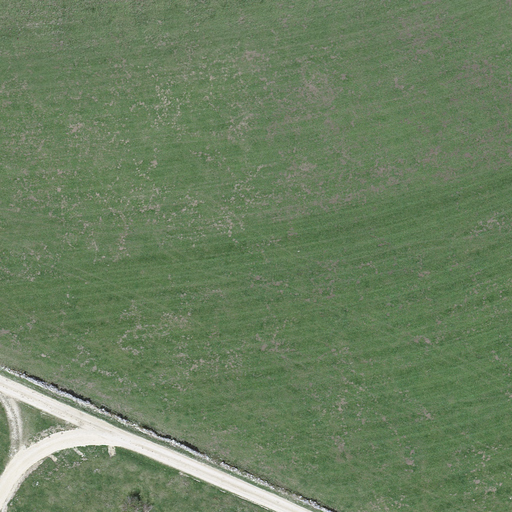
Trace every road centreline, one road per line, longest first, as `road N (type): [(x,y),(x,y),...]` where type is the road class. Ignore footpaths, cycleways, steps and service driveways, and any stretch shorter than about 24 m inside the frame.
road 1 (track): [(255,511),(142,466),(36,401)]
road 2 (track): [(0,370),(36,401),(37,456),(7,511)]
